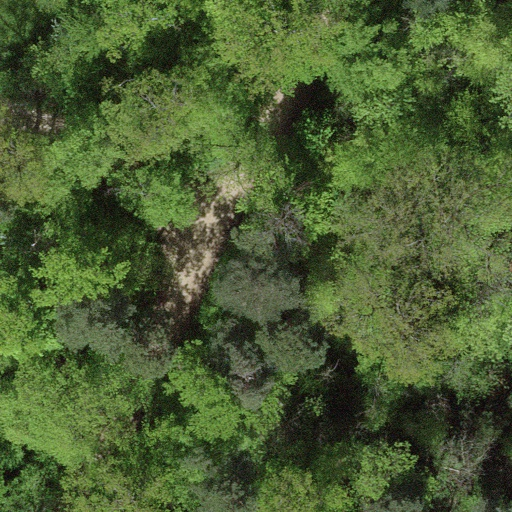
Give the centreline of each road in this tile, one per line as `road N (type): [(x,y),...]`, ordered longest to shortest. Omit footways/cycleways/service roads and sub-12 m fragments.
road 1 (track): [(279,0),(180,184),(65,511)]
road 2 (track): [(180,184),(63,114),(0,96)]
